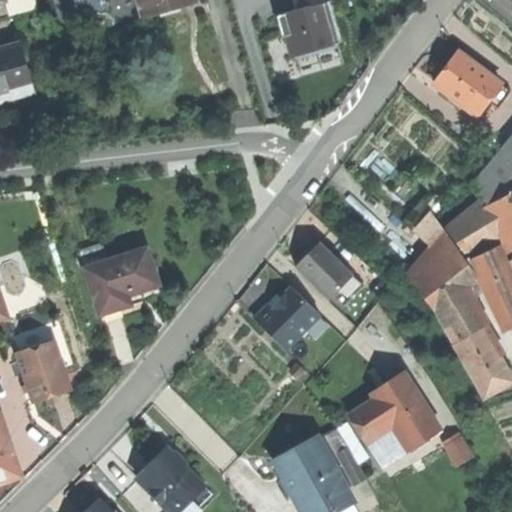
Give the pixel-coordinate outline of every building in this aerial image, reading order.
[(53,0),(60,22),(110,8),(107,0),(53,0)] [(196,0),(136,0),(141,17),(167,10),(197,2),(196,0)] [(331,0),(330,0),(280,14),(292,55),(343,41),(331,0)] [(0,51),(0,95),(32,86),(20,46),(0,51)] [(448,71),(437,86),(454,98),(465,106),(480,118),(491,102),(504,85),(461,53),(448,71)] [(511,94),(511,90),(504,85),(491,102),(501,110),(511,94)] [(33,91),(32,86),(0,95),(0,101),(6,99),(33,91)] [(462,111),(465,106),(454,98),(450,103),(462,111)] [(449,232),(468,259),(499,245),(502,243),(511,262),(511,261),(511,243),(502,227),(488,234),(477,212),(490,205),(511,194),(511,140),(475,185),(484,199),(449,232)] [(511,194),(490,205),(502,227),(511,243),(511,194)] [(502,227),(490,205),(477,212),(488,234),(502,227)] [(409,274),(414,280),(457,247),(449,238),(409,274)] [(314,256),(301,270),(331,300),(341,290),(351,299),(366,284),(323,242),(312,254),(314,256)] [(492,275),(502,294),(511,289),(511,270),(499,245),(468,259),(467,259),(483,280),(492,275)] [(414,280),(440,314),(453,304),(465,294),(483,280),(467,259),(457,247),(414,280)] [(84,268),(98,315),(121,308),(118,299),(134,294),(157,288),(146,250),(84,268)] [(298,268),(301,270),(314,256),(312,254),(305,260),(298,268)] [(0,284),(0,321),(15,316),(3,284),(0,284)] [(256,316),(290,349),(323,314),(294,286),(274,306),(271,302),(256,316)] [(511,289),(502,294),(511,314),(511,289)] [(465,294),(453,304),(484,326),(465,294)] [(453,343),(455,342),(484,326),(453,304),(440,314),(437,315),(453,343)] [(484,326),(455,342),(486,397),(511,382),(511,374),(503,359),(484,326)] [(53,333),(47,335),(55,361),(60,359),(53,333)] [(14,344),(27,390),(45,385),(66,379),(60,359),(55,361),(47,335),(14,344)] [(376,400),(350,417),(367,444),(399,423),(414,446),(441,429),(406,374),(387,386),(390,391),(376,400)] [(373,395),(376,400),(390,391),(387,386),(378,392),(373,395)] [(446,442),(459,466),(478,454),(464,431),(446,442)] [(0,483),(17,478),(4,434),(0,435),(0,483)] [(295,452),(277,462),(304,511),(337,511),(344,508),(353,504),(318,440),(295,452)] [(339,455),(355,486),(367,480),(350,449),(339,455)] [(140,479),(171,511),(180,511),(206,487),(169,450),(153,466),(140,479)] [(180,511),(202,511),(203,511),(200,508),(213,494),(206,487),(180,511)] [(111,511),(101,500),(87,511),(111,511)]
